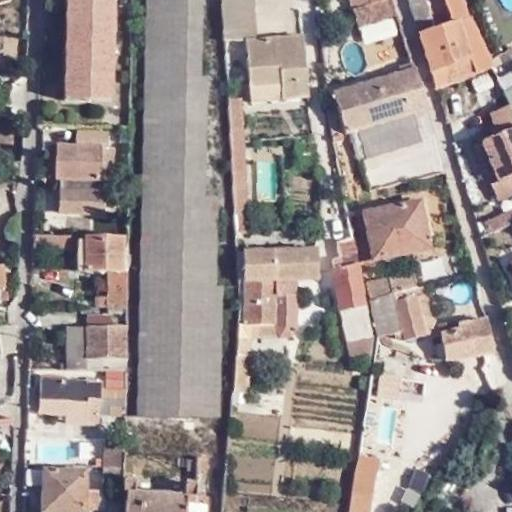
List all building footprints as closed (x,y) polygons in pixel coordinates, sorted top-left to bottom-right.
[(114,0),(64,0),(62,97),(111,100),(114,0)] [(146,0),(137,283),(215,286),(216,196),(204,195),(208,76),(201,76),(202,0),(146,0)] [(255,39),(253,0),(222,0),(225,39),(246,39),(249,87),(281,85),(281,96),(308,95),(303,35),(255,39)] [(391,0),(347,0),(356,27),(396,14),(391,0)] [(407,0),(434,86),(450,81),(492,67),(461,0),(448,0),(456,22),(437,28),(427,0),(407,0)] [(424,108),(413,69),(333,92),(345,131),(346,136),(350,134),(411,115),(425,111),(424,108)] [(471,79),(479,106),(497,102),(490,74),(471,79)] [(250,100),(281,96),(281,85),(249,87),(250,100)] [(511,171),(511,111),(506,99),(487,108),(497,130),(479,137),(497,178),(511,171)] [(242,109),(229,109),(234,209),(246,208),(242,109)] [(420,142),(411,115),(350,134),(359,162),(420,142)] [(102,148),(109,148),(109,132),(78,130),(78,146),(58,145),(57,178),(61,178),(74,178),(73,190),(61,191),(60,212),(102,214),(103,179),(101,179),(102,148)] [(348,141),(346,136),(337,139),(338,144),(348,141)] [(49,178),(57,178),(58,145),(50,144),(49,178)] [(511,190),(511,171),(497,178),(491,180),(499,196),(511,190)] [(61,178),(61,191),(73,190),(74,178),(61,178)] [(428,201),(418,202),(427,248),(437,246),(428,201)] [(427,248),(418,202),(363,213),(372,259),(427,248)] [(511,209),(480,224),(484,233),(511,220),(511,209)] [(246,211),(234,213),(236,232),(250,231),(250,214),(246,211)] [(34,233),(34,247),(74,248),(74,235),(34,233)] [(87,235),(87,271),(108,272),(126,273),(127,245),(123,246),(124,236),(87,235)] [(347,255),(361,253),(358,238),(340,241),(342,257),(336,257),(337,267),(349,265),(347,255)] [(243,248),(243,277),(277,276),(296,275),(302,275),(317,275),(317,249),(243,248)] [(349,343),(378,336),(371,303),(361,253),(347,255),(349,265),(337,267),(333,267),(349,343)] [(126,273),(108,272),(107,299),(97,298),(97,308),(126,310),(126,273)] [(419,288),(421,287),(416,274),(371,288),(375,301),(419,288)] [(296,275),(277,276),(277,290),(296,289),(296,275)] [(277,276),(243,277),(243,324),(256,324),(272,323),(277,335),(292,334),(297,326),(296,289),(277,290),(277,276)] [(215,286),(137,283),(134,416),(218,417),(221,286),(215,286)] [(421,287),(419,288),(432,329),(437,320),(426,286),(421,287)] [(371,303),(378,336),(385,335),(401,331),(405,340),(428,335),(432,329),(419,288),(375,301),(371,303)] [(63,369),(98,369),(125,369),(126,316),(85,315),(85,325),(65,325),(63,369)] [(440,335),(446,357),(461,358),(490,352),(486,336),(487,335),(483,318),(454,325),(456,331),(440,335)] [(256,335),(277,335),(272,323),(256,324),(256,335)] [(239,324),(236,353),(249,353),(250,334),(256,335),(256,324),(243,324),(239,324)] [(16,325),(0,327),(0,340),(2,354),(15,352),(16,352),(16,325)] [(438,329),(440,335),(456,331),(454,325),(438,329)] [(385,335),(378,336),(386,344),(394,348),(407,353),(409,347),(392,341),(385,335)] [(377,343),(378,336),(349,343),(352,357),(376,352),(377,343)] [(249,353),(236,353),(234,390),(248,391),(249,376),(253,375),(253,354),(249,353)] [(419,366),(385,360),(379,390),(412,397),(419,366)] [(97,405),(124,406),(125,369),(98,369),(98,382),(97,405)] [(97,405),(98,382),(38,379),(38,412),(65,414),(64,421),(97,422),(97,405)] [(122,466),(123,453),(123,435),(104,435),(103,466),(122,466)] [(377,459),(358,456),(352,491),(371,494),(377,459)] [(206,472),(207,457),(196,457),(195,471),(206,472)] [(122,475),(122,466),(103,466),(102,480),(122,480),(122,475)] [(94,507),(94,491),(83,491),(84,471),(43,470),(41,510),(82,511),(83,510),(94,510),(94,507)] [(122,475),(122,480),(122,487),(128,487),(124,511),(204,511),(205,507),(193,505),(194,496),(195,483),(193,481),(183,480),(182,491),(133,487),(134,478),(130,474),(122,475)] [(398,501),(411,509),(419,496),(406,488),(398,501)] [(104,492),(94,491),(94,507),(103,507),(104,492)] [(194,496),(193,505),(205,507),(206,496),(194,496)]
